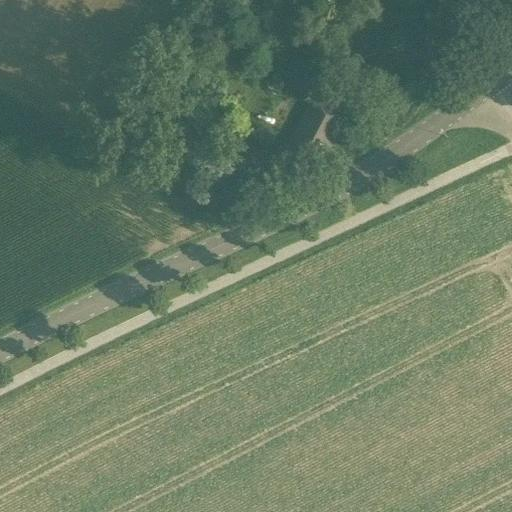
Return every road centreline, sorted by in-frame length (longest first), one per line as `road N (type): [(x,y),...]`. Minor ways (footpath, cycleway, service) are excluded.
road 1 (tertiary): [(0,351),(342,186),(487,87)]
road 2 (track): [(104,136),(235,213),(248,232)]
